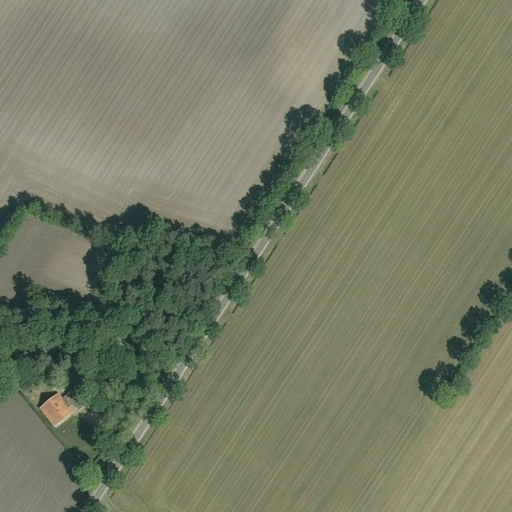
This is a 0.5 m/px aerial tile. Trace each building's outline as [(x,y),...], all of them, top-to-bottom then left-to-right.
[(82,316),(86,307),(51,294),(48,300),(82,316)] [(44,380),(54,372),(47,364),(38,372),(44,380)] [(62,379),(56,373),(45,382),(50,388),(62,379)] [(79,410),(87,404),(75,389),(67,395),(61,400),(57,395),(40,409),(48,418),(69,401),(70,400),(79,410)] [(69,401),(48,418),(55,427),(72,413),(68,408),(72,405),(69,401)]
